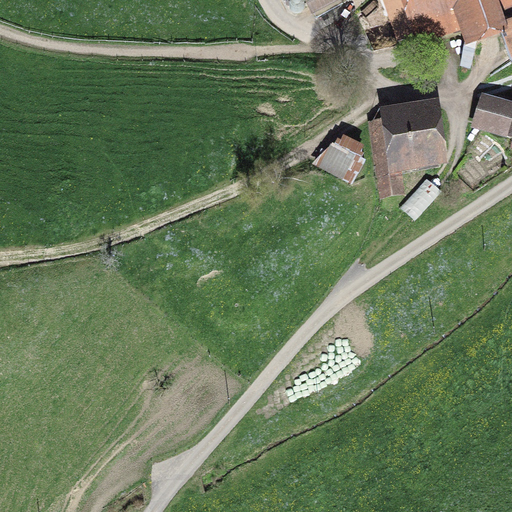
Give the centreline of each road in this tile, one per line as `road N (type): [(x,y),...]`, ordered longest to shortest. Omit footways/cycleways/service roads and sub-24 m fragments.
road 1 (track): [(511,84),(445,102),(392,100),(235,191),(136,231),(55,253),(0,257)]
road 2 (unclassified): [(152,511),(331,306),(511,183)]
road 3 (track): [(0,39),(73,57),(199,64),(326,55)]
road 4 (track): [(396,100),(286,30),(264,0)]
